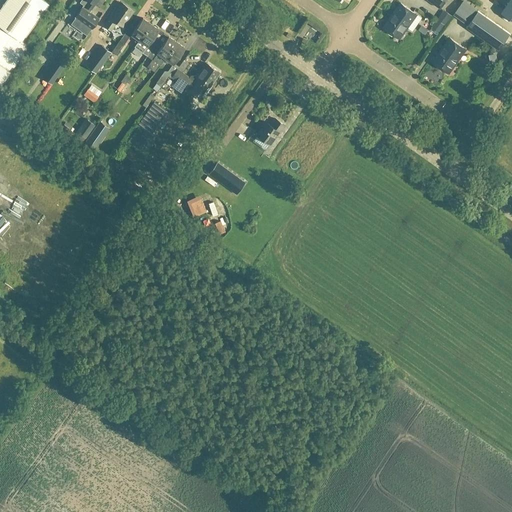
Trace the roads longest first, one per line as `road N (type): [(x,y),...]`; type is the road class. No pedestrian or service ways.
road 1 (unclassified): [(511,246),(304,94)]
road 2 (residential): [(169,0),(304,94)]
road 3 (unclassified): [(446,168),(316,76)]
road 4 (unclassified): [(316,76),(208,0)]
road 5 (residential): [(344,35),(448,113)]
